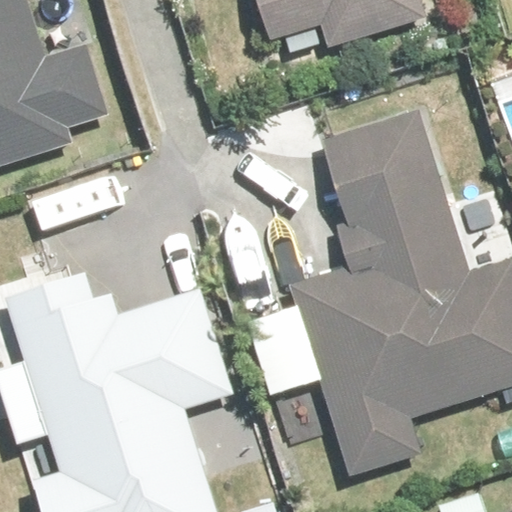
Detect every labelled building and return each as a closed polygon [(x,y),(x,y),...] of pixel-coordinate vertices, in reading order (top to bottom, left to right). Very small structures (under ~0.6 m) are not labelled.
[(0,0),(0,184),(80,156),(75,143),(117,128),(88,48),(49,62),(27,0),(0,0)] [(262,0),(275,45),(329,31),(335,52),(432,27),(424,0),(262,0)] [(427,119),(327,149),(351,231),(342,233),(355,276),(305,291),(311,311),(256,327),(278,401),(329,385),(357,480),(426,459),(415,424),(511,395),(511,263),(473,275),(427,119)] [(238,398),(204,288),(124,313),(120,298),(105,302),(96,274),(49,289),(46,278),(0,292),(0,366),(25,447),(55,437),(67,476),(37,485),(45,511),(224,511),(193,412),(238,398)] [(444,511),(511,511),(511,503),(487,510),(485,500),(444,511)]
